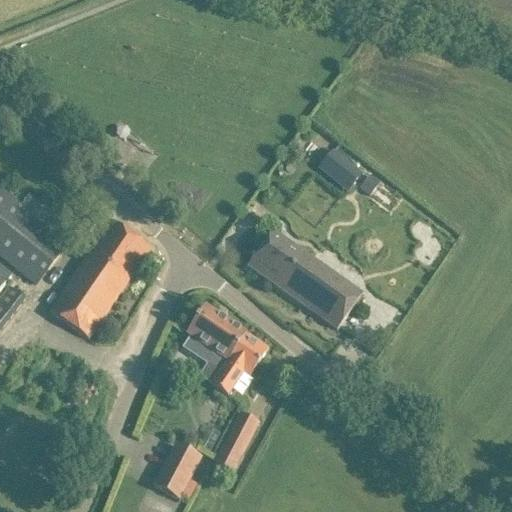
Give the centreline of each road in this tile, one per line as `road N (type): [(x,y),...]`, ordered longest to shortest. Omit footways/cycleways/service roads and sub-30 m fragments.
road 1 (unclassified): [(461,511),(183,259)]
road 2 (unclassified): [(78,511),(183,259)]
road 3 (unclassified): [(183,259),(0,101)]
